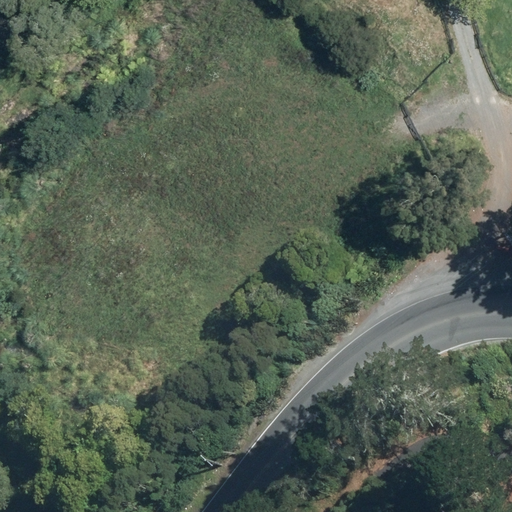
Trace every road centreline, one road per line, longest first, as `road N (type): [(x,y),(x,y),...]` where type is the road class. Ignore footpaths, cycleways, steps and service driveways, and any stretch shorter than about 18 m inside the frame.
road 1 (secondary): [(238,511),(360,364),(438,317),(511,308)]
road 2 (unknown): [(485,96),(217,206)]
road 3 (unknown): [(485,307),(502,171),(485,96)]
